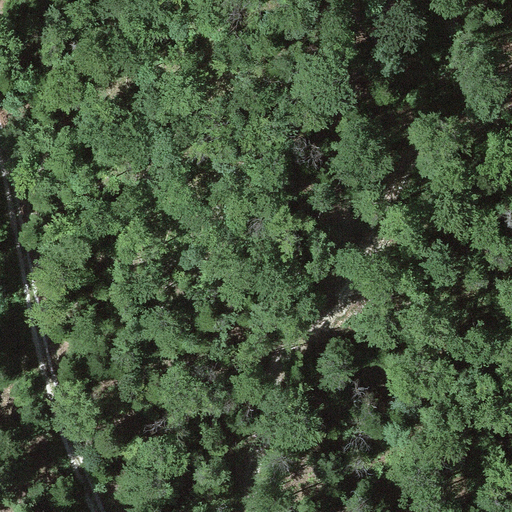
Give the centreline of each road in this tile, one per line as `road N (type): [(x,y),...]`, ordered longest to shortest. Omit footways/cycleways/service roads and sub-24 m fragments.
road 1 (track): [(511,45),(487,106),(419,143),(396,171),(345,297),(264,384),(249,511)]
road 2 (track): [(0,151),(38,337),(98,511)]
